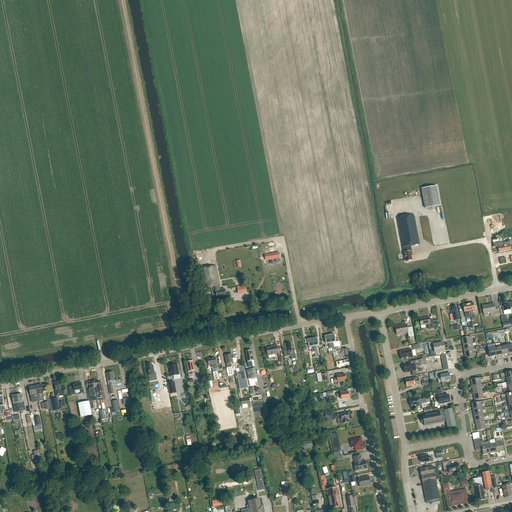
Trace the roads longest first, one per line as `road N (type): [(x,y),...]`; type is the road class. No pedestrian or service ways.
road 1 (unclassified): [(0,382),(174,348)]
road 2 (unclassified): [(346,317),(174,348)]
road 3 (residential): [(379,314),(404,449)]
road 4 (unclassified): [(379,314),(511,286)]
